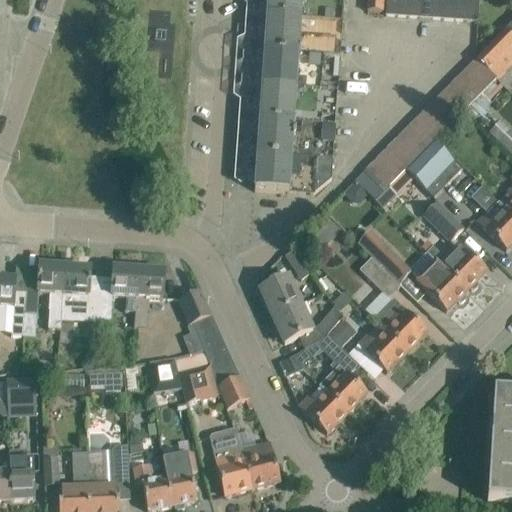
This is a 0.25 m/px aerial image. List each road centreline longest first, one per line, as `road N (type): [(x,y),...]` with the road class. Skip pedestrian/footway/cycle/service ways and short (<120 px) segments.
road 1 (residential): [(335,489),(293,446),(195,246)]
road 2 (unclassified): [(511,306),(335,489)]
road 3 (residential): [(195,246),(213,205),(223,61),(209,27),(211,0)]
road 4 (residential): [(195,246),(161,234),(0,222)]
road 5 (residential): [(0,156),(52,0)]
